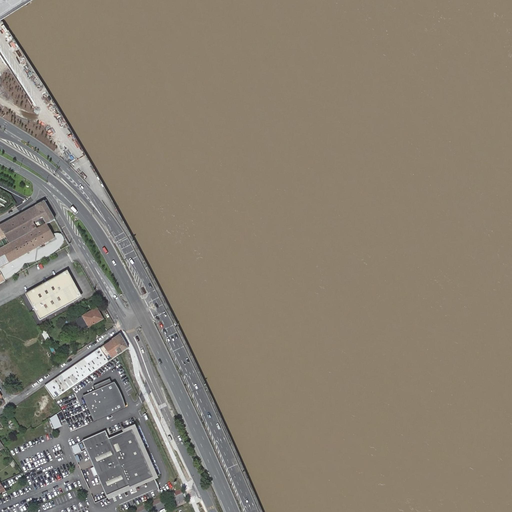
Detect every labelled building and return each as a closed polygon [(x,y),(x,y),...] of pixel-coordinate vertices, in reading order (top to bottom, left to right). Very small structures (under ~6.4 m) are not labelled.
[(45,224),(54,220),(44,201),(0,225),(0,228),(9,244),(45,224)] [(0,283),(3,282),(2,280),(5,279),(8,278),(14,274),(18,270),(23,263),(25,263),(29,263),(37,260),(43,258),(49,255),(54,252),(58,248),(62,243),(63,240),(63,238),(61,235),(58,234),(55,234),(54,234),(51,235),(45,224),(9,244),(0,249),(0,283)] [(0,249),(9,244),(0,228),(0,249)] [(67,272),(26,294),(40,320),(81,298),(81,297),(81,296),(80,295),(79,295),(78,294),(79,293),(70,276),(69,276),(68,275),(69,274),(68,273),(68,272),(67,272)] [(96,297),(85,303),(87,306),(98,300),(96,297)] [(75,320),(81,332),(103,319),(96,308),(75,320)] [(41,332),(45,341),(49,339),(45,330),(41,332)] [(44,386),(45,387),(53,399),(120,354),(127,349),(119,334),(78,363),(44,386)] [(96,391),(84,397),(95,420),(112,413),(113,413),(115,414),(117,414),(118,412),(119,411),(118,410),(124,407),(120,395),(114,384),(113,384),(110,378),(102,382),(104,388),(96,391)] [(94,385),(96,391),(104,388),(102,382),(94,385)] [(123,430),(124,432),(133,428),(154,477),(108,498),(109,500),(159,478),(135,424),(123,430)] [(106,431),(83,441),(108,498),(154,477),(133,428),(124,432),(109,439),(106,431)] [(11,457),(8,459),(12,467),(16,465),(11,457)] [(123,510),(131,506),(128,499),(120,503),(123,510)]
